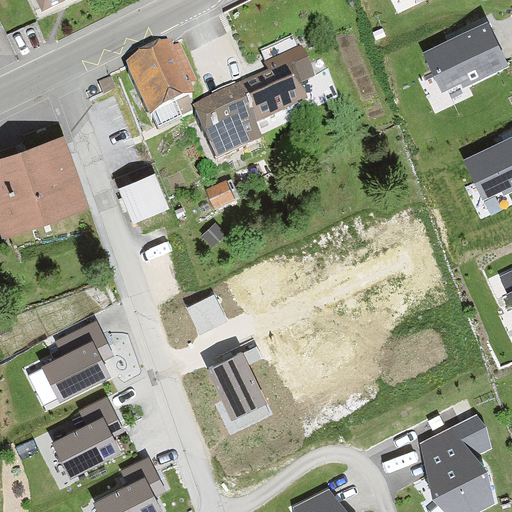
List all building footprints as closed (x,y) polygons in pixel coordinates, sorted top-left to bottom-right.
[(31,0),(43,22),(89,0),(31,0)] [(463,88),(508,67),(488,24),(424,54),(443,92),(461,84),(463,88)] [(255,123),(308,101),(300,83),(313,77),(302,51),(265,66),(270,77),(201,107),(223,157),(262,140),(255,123)] [(178,55),(131,74),(152,127),(200,108),(178,55)] [(109,76),(98,81),(104,92),(115,87),(109,76)] [(511,136),(462,159),(482,203),(511,189),(511,136)] [(68,138),(0,161),(0,216),(9,242),(93,213),(68,138)] [(154,174),(118,188),(132,224),(169,210),(154,174)] [(227,179),(207,187),(214,207),(234,199),(227,179)] [(227,234),(216,222),(202,236),(213,247),(227,234)] [(511,270),(502,275),(511,294),(511,270)] [(215,294),(187,308),(200,335),(228,321),(215,294)] [(63,357),(41,368),(59,404),(111,378),(103,362),(114,356),(96,321),(55,342),(63,357)] [(242,352),(206,369),(231,422),(267,405),(242,352)] [(86,426),(51,443),(70,480),(122,454),(113,438),(125,432),(107,397),(79,411),(86,426)] [(476,415),(420,443),(433,500),(444,511),(477,511),(494,504),(486,472),(475,457),(492,448),(486,428),(476,415)] [(128,485),(92,503),(96,511),(162,511),(155,498),(166,492),(148,458),(121,472),(128,485)] [(346,511),(329,489),(292,506),(293,511),(346,511)]
